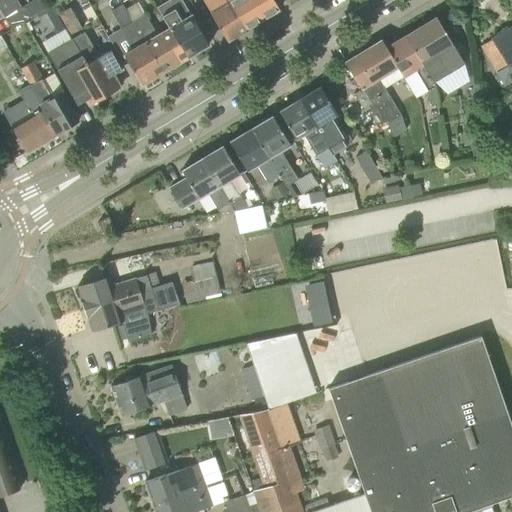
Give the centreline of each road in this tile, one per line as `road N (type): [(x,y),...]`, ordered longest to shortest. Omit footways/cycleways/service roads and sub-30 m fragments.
road 1 (tertiary): [(0,225),(374,0)]
road 2 (residential): [(105,511),(53,372),(0,291)]
